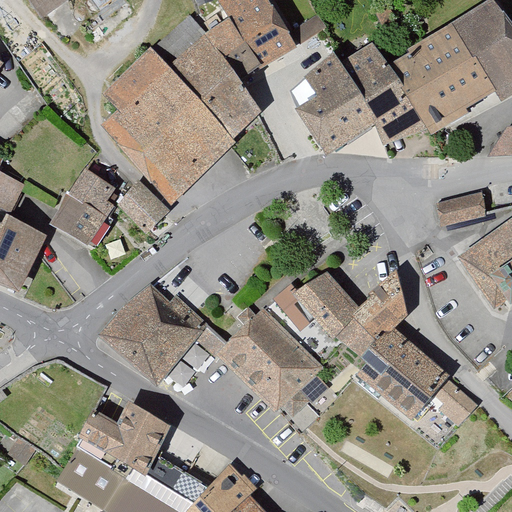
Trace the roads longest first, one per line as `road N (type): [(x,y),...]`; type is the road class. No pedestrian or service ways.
road 1 (residential): [(397,192),(330,167),(290,176),(160,254),(56,339)]
road 2 (unclassified): [(321,511),(56,339)]
road 3 (residential): [(397,192),(419,297),(511,440)]
